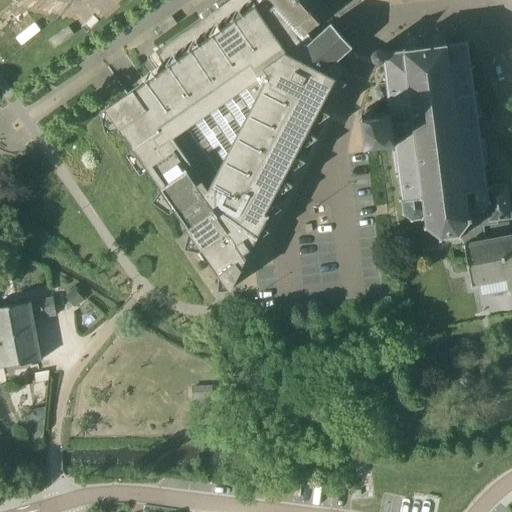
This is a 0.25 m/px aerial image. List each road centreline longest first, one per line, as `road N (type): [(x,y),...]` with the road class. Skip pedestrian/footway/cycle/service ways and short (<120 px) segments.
road 1 (residential): [(336,141),(353,290),(292,298),(287,248)]
road 2 (residential): [(280,511),(143,495),(56,509)]
road 3 (residential): [(56,509),(59,406),(112,325)]
road 4 (residential): [(73,82),(188,0)]
road 5 (residential): [(371,16),(336,141)]
